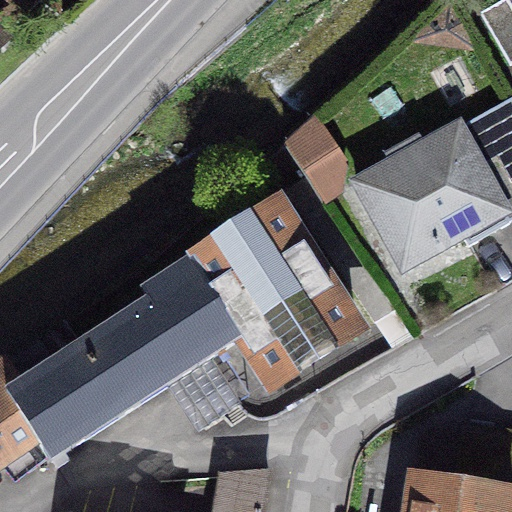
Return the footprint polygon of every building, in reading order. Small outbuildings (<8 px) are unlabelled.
[(511,64),(511,0),(504,0),(480,14),(510,65),(511,64)] [(468,247),(511,221),(511,98),(424,147),(420,139),(385,158),(390,167),(356,186),(402,270),(462,236),(468,247)] [(375,322),(376,321),(392,310),(303,180),(286,191),(375,322)] [(0,364),(0,463),(9,474),(42,448),(51,462),(241,339),(272,388),(357,333),(276,208),(143,295),(149,303),(80,347),(65,323),(0,364)] [(409,336),(392,310),(376,321),(392,346),(409,336)] [(509,511),(511,497),(511,434),(465,427),(455,483),(413,477),(407,511),(509,511)] [(261,511),(268,473),(224,476),(218,511),(261,511)]
